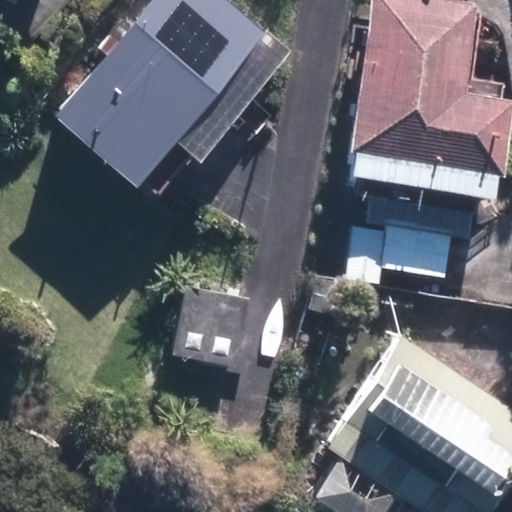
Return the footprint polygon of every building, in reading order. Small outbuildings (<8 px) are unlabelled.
[(283,52),(222,0),(132,0),(29,113),(114,190),(151,142),(185,159),(283,52)] [(489,170),(500,103),(452,94),(467,6),(432,0),(359,0),(335,145),(334,150),(330,178),(475,202),(481,168),(489,170)] [(449,232),(349,216),(339,280),(440,295),(449,232)] [(243,300),(173,286),(160,352),(229,365),(243,300)] [(316,444),(411,511),(479,511),(511,467),(511,410),(399,329),(316,444)]
